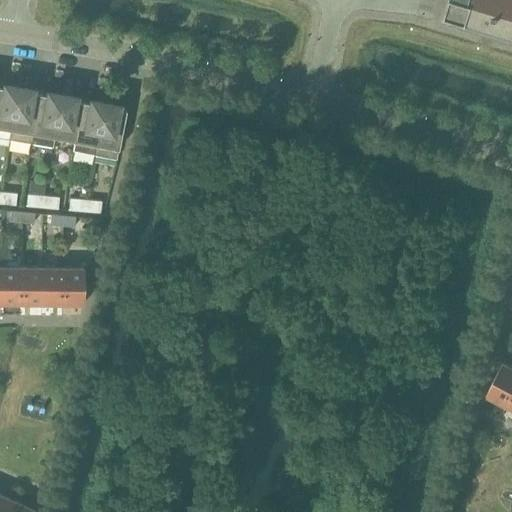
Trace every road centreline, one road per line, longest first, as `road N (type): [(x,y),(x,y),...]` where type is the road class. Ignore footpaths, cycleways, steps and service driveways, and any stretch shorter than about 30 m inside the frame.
road 1 (unclassified): [(16,34),(315,92)]
road 2 (unclassified): [(315,92),(511,152)]
